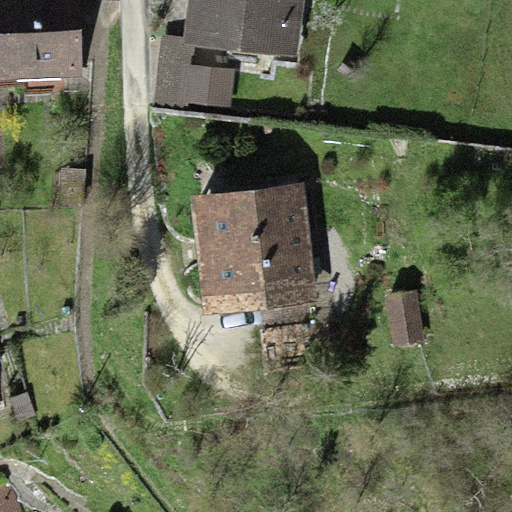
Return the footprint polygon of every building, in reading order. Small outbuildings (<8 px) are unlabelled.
[(0,0),(0,82),(85,80),(82,0),(0,0)] [(200,0),(195,54),(289,64),(296,0),(200,0)] [(87,211),(88,179),(68,179),(66,210),(87,211)] [(310,199),(217,210),(229,318),(323,307),(310,199)] [(419,311),(390,313),(393,353),(422,351),(419,311)] [(335,369),(331,335),(267,343),(271,376),(335,369)]
